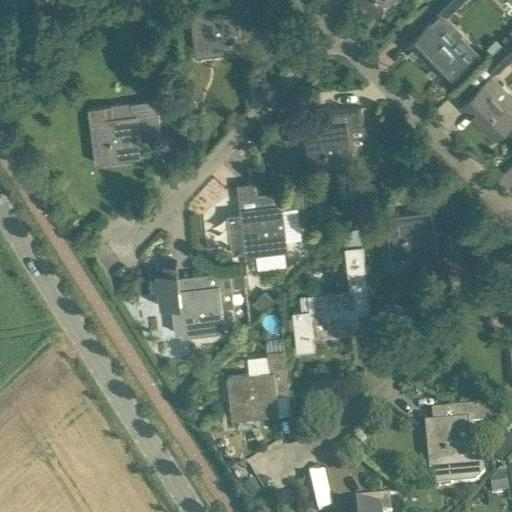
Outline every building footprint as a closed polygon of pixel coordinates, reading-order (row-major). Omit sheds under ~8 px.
[(232,0),(233,7),(191,12),(196,55),(202,54),(202,52),(237,48),(237,50),(243,49),(241,30),(253,29),(249,0),(232,0)] [(363,0),(377,14),(391,0),(363,0)] [(461,0),(434,0),(447,14),(461,0)] [(421,30),(407,44),(436,74),(444,66),(454,75),(478,52),(460,32),(448,44),(443,39),(446,37),(431,21),(421,30)] [(511,33),(488,57),(499,69),(511,56),(511,33)] [(476,90),(463,102),(495,136),(509,122),(511,119),(511,109),(506,103),(511,97),(511,94),(494,75),(492,74),(476,90)] [(302,96),(288,102),(295,118),(309,112),(302,96)] [(106,117),(105,105),(89,107),(96,162),(102,161),(102,158),(137,154),(138,156),(143,156),(140,129),(160,127),(161,134),(162,134),(158,99),(132,103),(133,113),(106,117)] [(306,131),(308,131),(313,166),(310,166),(311,172),(354,167),(348,125),(365,123),(362,106),(322,111),(323,112),(330,111),(332,122),(305,125),(306,131)] [(241,212),(229,213),(233,251),(246,250),(246,254),(257,253),(259,267),(286,264),(284,250),(289,249),(288,239),(302,238),(298,206),(305,205),(303,187),(258,193),(260,205),(241,207),(241,212)] [(426,197),(428,209),(387,213),(392,257),(398,256),(397,254),(433,250),(433,252),(439,251),(436,225),(456,222),(457,230),(453,194),(426,197)] [(303,309),(293,310),(298,350),(316,348),(315,336),(319,335),(319,333),(355,329),(355,331),(361,330),(358,311),(358,304),(369,302),(370,310),(371,310),(369,290),(368,286),(363,244),(347,245),(351,288),(324,291),(314,292),(309,293),(311,308),(303,309)] [(231,269),(192,274),(193,283),(181,285),(178,260),(165,261),(166,270),(157,271),(158,275),(152,276),(154,289),(159,288),(161,306),(173,304),(176,331),(182,331),(183,335),(225,330),(221,288),(246,284),(244,271),(231,273),(231,269)] [(274,298),(265,290),(254,301),(263,310),(274,298)] [(244,373),(228,375),(233,418),(239,417),(238,415),(274,411),(274,413),(280,413),(278,393),(277,386),(288,385),(289,392),(290,392),(288,372),(285,348),(268,350),(267,350),(268,354),(249,356),(251,372),(244,373)] [(452,421),(425,424),(426,430),(428,430),(432,465),(429,465),(430,471),(434,471),(435,487),(451,486),(475,483),(486,474),(485,460),(471,461),(468,425),(489,423),(487,406),(451,410),(452,421)] [(324,474),(311,477),(319,511),(333,508),(324,474)] [(497,475),(491,482),(492,493),(508,491),(509,491),(508,474),(506,474),(498,475),(497,475)] [(391,511),(390,495),(354,499),(354,500),(362,499),(363,511),(348,511),(391,511)]
